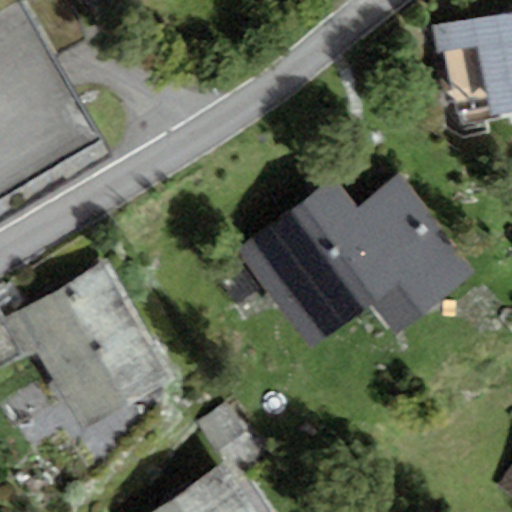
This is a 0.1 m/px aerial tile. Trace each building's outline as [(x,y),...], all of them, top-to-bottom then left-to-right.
[(511,12),(471,21),(433,29),(438,56),(476,48),(484,83),(491,117),(511,113),(511,12)] [(442,228),(401,177),(358,213),(324,238),(373,304),(399,335),(470,278),(434,234),(442,228)] [(324,238),(358,213),(333,181),(240,251),(314,349),(373,304),(324,238)] [(173,382),(106,261),(16,311),(4,318),(27,361),(40,354),(83,431),(173,382)] [(261,454),(227,403),(194,426),(221,467),(233,459),(239,469),(261,454)] [(221,467),(153,511),(268,511),(239,469),(233,459),(221,467)] [(511,466),(499,485),(511,494),(511,466)]
